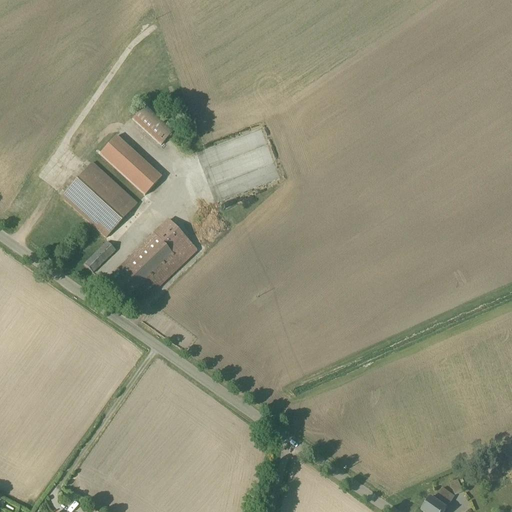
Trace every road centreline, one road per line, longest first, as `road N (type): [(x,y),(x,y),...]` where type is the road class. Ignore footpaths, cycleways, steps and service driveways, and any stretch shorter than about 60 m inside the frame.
road 1 (unclassified): [(0,236),(288,440)]
road 2 (unclassified): [(288,440),(391,511)]
